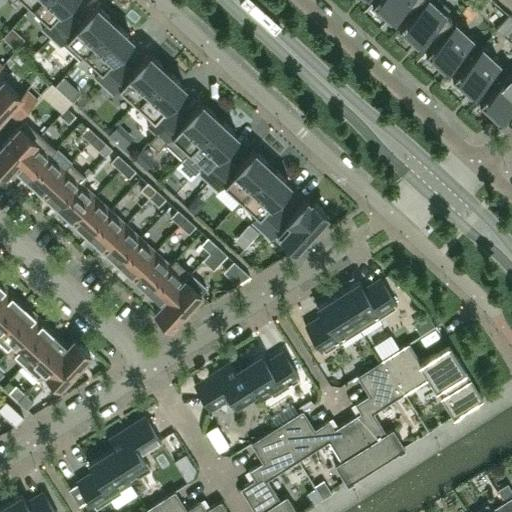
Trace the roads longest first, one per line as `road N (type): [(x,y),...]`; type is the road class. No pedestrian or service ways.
road 1 (residential): [(154,0),(390,215)]
road 2 (secondary): [(439,189),(231,0)]
road 3 (residential): [(369,228),(144,369)]
road 4 (residential): [(477,161),(300,0)]
road 5 (residential): [(144,369),(0,231)]
road 6 (residential): [(144,369),(0,461)]
road 7 (residential): [(493,314),(390,215)]
